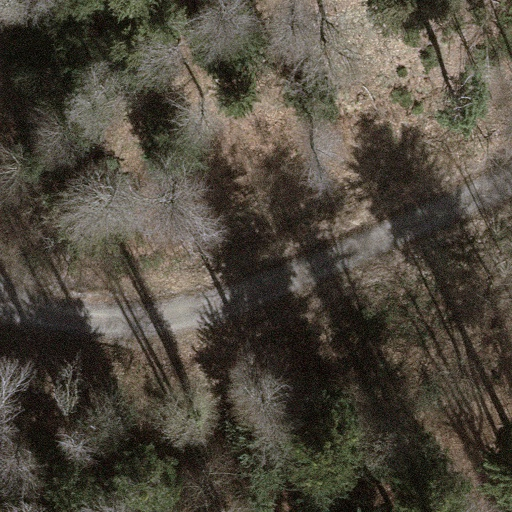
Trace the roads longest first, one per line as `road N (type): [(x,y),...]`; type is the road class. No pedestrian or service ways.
road 1 (track): [(0,303),(133,328),(261,324),(511,216)]
road 2 (track): [(133,328),(511,39)]
